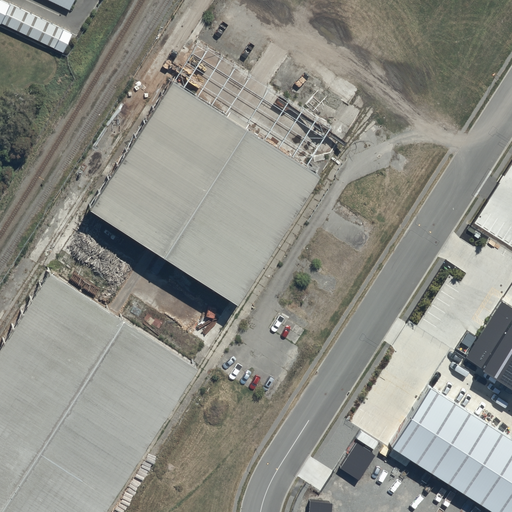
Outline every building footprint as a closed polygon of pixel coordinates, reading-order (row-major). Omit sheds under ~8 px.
[(69,31),(4,0),(0,0),(0,22),(59,51),(69,31)] [(73,0),(46,0),(69,11),(73,0)] [(342,116),(190,24),(83,199),(234,291),(342,116)] [(322,225),(304,253),(360,290),(379,261),(322,225)] [(225,313),(82,226),(62,260),(205,347),(225,313)] [(511,273),(511,256),(497,248),(477,282),(483,286),(490,274),(506,284),(511,273)] [(299,271),(281,297),(329,330),(347,304),(299,271)] [(199,363),(53,275),(0,361),(0,511),(107,511),(128,478),(144,487),(164,455),(148,446),(163,421),(178,430),(199,395),(185,386),(199,363)] [(445,298),(410,276),(396,299),(388,294),(378,309),(387,315),(375,335),(410,357),(418,344),(426,349),(436,333),(427,327),(445,298)] [(511,309),(501,302),(465,356),(511,387),(511,309)] [(509,511),(511,508),(511,436),(428,384),(390,444),(499,511),(509,511)] [(351,466),(355,461),(356,459),(326,437),(321,445),(351,466)]
